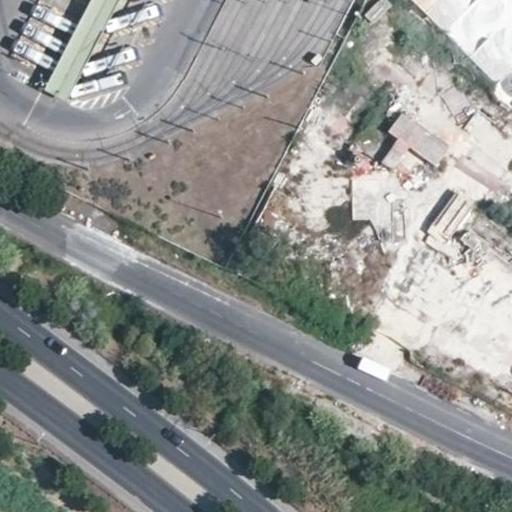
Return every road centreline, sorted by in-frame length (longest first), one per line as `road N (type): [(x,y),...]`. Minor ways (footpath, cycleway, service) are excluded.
road 1 (residential): [(0,201),(511,453)]
road 2 (primary): [(258,511),(0,311)]
road 3 (primary): [(0,373),(184,511)]
